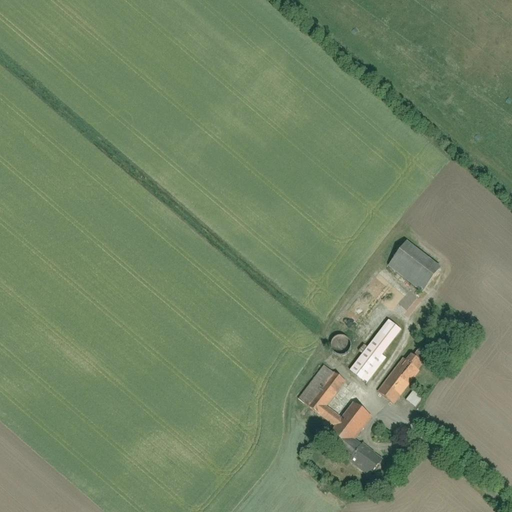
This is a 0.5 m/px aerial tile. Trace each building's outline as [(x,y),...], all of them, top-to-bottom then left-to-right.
[(409,249),(393,270),(422,294),(439,273),(409,249)] [(388,323),(351,372),(368,385),(387,360),(383,357),(401,332),(388,323)] [(347,354),(347,337),(328,337),(329,355),(347,354)] [(406,356),(379,392),(397,406),(424,370),(406,356)] [(324,370),(301,401),(320,415),(343,384),(324,370)] [(415,408),(420,401),(410,393),(404,400),(415,408)] [(353,406),(334,436),(352,448),(371,418),(353,406)] [(361,442),(349,458),(374,477),(387,462),(361,442)]
